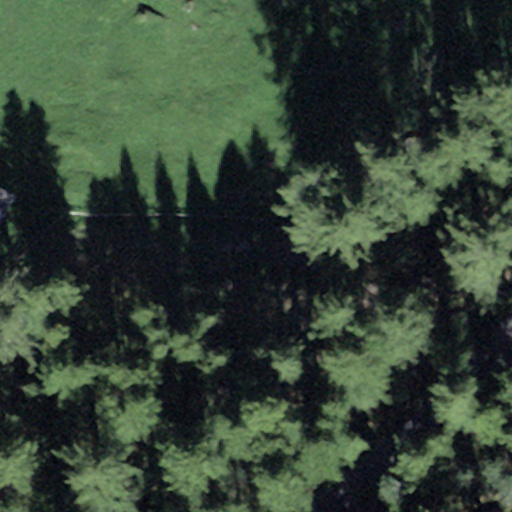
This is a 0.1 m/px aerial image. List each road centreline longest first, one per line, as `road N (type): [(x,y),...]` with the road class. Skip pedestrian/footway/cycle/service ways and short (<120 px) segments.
road 1 (track): [(505,295),(383,300),(85,224)]
road 2 (unclassified): [(511,285),(335,511)]
